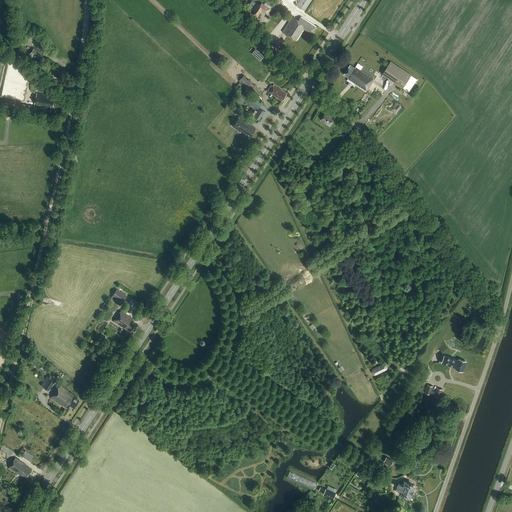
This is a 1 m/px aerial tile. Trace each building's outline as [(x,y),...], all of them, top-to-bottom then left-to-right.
[(252,0),(248,7),(251,9),(255,12),(253,15),(257,17),(262,10),(268,15),(271,10),(261,3),(260,5),(256,2),(252,0)] [(299,0),(296,5),(304,11),(311,0),(299,0)] [(311,34),(317,26),(301,16),(298,20),(293,16),(282,31),(296,41),(304,30),(311,34)] [(46,53),(34,47),(31,53),(43,58),(46,53)] [(366,90),(374,78),(356,67),(355,67),(351,64),(344,74),(349,78),(348,79),(366,90)] [(399,85),(403,88),(411,75),(408,72),(399,85)] [(256,95),(261,90),(254,84),(254,85),(251,82),(249,79),(248,80),(246,78),(246,77),(244,75),(239,79),(243,83),(242,84),(246,87),(247,86),(256,95)] [(282,101),(287,93),(274,84),(272,86),(271,85),(267,90),(269,91),(268,91),(282,101)] [(52,106),(54,98),(46,97),(47,96),(36,93),(34,104),(44,106),(45,106),(48,106),(48,107),(50,108),(51,106),(52,106)] [(252,95),(248,99),(258,107),(262,103),(252,95)] [(21,103),(19,111),(29,113),(31,106),(21,103)] [(252,108),(249,114),(253,117),(255,114),(261,118),(265,112),(259,108),(257,111),(252,108)] [(329,125),(334,117),(331,115),(331,116),(325,113),(321,119),(326,122),(325,123),(329,125)] [(239,117),(233,126),(250,138),(256,129),(250,125),(249,125),(248,124),(239,117)] [(351,133),(347,129),(342,135),(345,139),(351,133)] [(121,302),(125,295),(116,289),(111,296),(121,302)] [(124,327),(129,331),(134,324),(129,321),(131,317),(120,310),(113,320),(124,328),(124,327)] [(456,369),(464,371),(467,362),(460,360),(459,360),(445,355),(442,363),(457,368),(456,369)] [(373,374),(376,376),(387,370),(388,367),(386,364),(384,363),(372,369),(372,371),(373,374)] [(49,378),(43,386),(49,391),(55,382),(49,378)] [(439,386),(438,390),(433,388),(435,384),(430,382),(427,390),(442,395),(444,387),(439,386)] [(59,385),(51,397),(69,409),(70,408),(73,409),(79,400),(76,398),(77,397),(59,385)] [(26,477),(31,469),(25,465),(26,464),(14,457),(8,468),(19,475),(20,473),(26,477)] [(384,462),(390,466),(393,460),(387,457),(384,462)] [(411,497),(416,485),(403,481),(402,484),(398,483),(397,488),(401,489),(399,494),(409,498),(410,497),(411,497)] [(325,489),(321,487),(319,491),(323,493),(324,491),(325,492),(324,495),(334,499),(337,493),(327,488),(326,491),(324,490),(325,489)]
